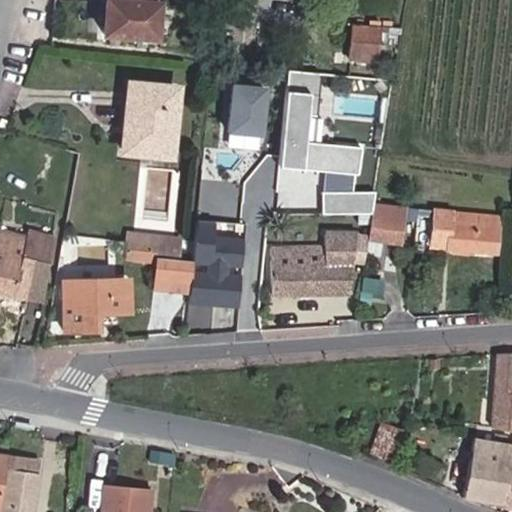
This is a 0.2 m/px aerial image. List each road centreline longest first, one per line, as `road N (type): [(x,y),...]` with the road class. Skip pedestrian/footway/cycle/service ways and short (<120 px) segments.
road 1 (unclassified): [(511,332),(110,358),(85,368),(68,403)]
road 2 (tertiary): [(68,403),(282,448),(446,511)]
